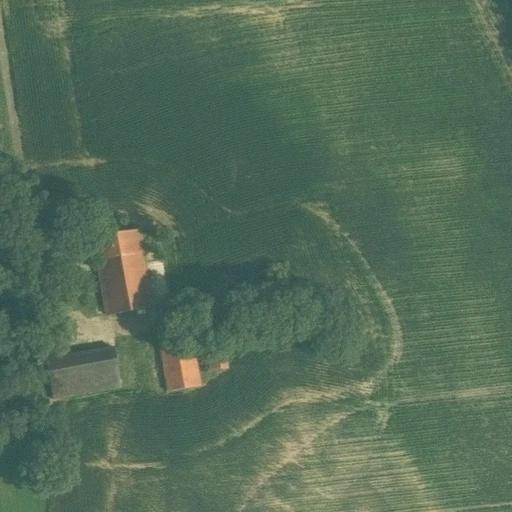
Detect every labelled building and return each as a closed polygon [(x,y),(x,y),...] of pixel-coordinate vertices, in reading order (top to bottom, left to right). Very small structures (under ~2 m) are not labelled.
[(106,317),(153,309),(140,231),(92,239),(106,317)] [(259,308),(290,299),(285,280),(253,290),(259,308)] [(167,393),(201,386),(193,340),(158,346),(167,393)] [(70,355),(49,359),(46,359),(53,402),(121,390),(114,348),(114,347),(113,348),(70,355)] [(207,370),(228,369),(227,348),(206,349),(207,370)]
